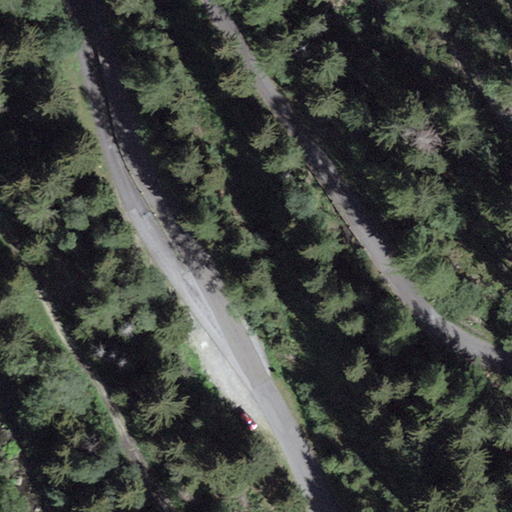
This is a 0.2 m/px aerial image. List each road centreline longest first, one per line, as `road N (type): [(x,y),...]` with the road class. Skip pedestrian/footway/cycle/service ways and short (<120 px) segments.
road 1 (unclassified): [(322,511),(131,146),(100,0)]
road 2 (unclassified): [(213,0),(415,304),(450,335),(511,362)]
road 3 (track): [(0,224),(170,511)]
road 4 (track): [(206,285),(118,194),(80,93),(64,0)]
